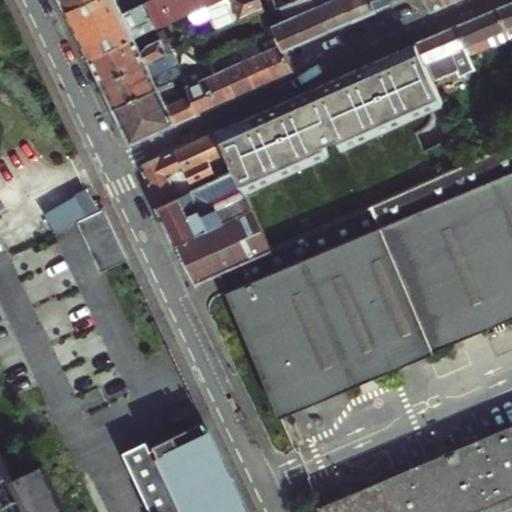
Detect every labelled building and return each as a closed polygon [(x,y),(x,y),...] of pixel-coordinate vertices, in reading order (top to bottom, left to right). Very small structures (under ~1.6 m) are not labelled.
[(59,0),(60,1),(66,14),(96,0),(59,0)] [(115,0),(96,0),(66,14),(71,24),(77,37),(88,58),(133,38),(157,27),(146,2),(122,13),(117,3),(115,0)] [(151,0),(146,2),(157,27),(189,12),(183,0),(151,0)] [(183,0),(189,12),(215,0),(183,0)] [(264,10),(259,0),(215,0),(189,12),(195,25),(210,19),(216,32),(255,14),(264,10)] [(276,34),(280,44),(282,47),(285,46),(298,41),(313,35),(326,29),(313,0),(285,0),(272,6),(278,20),(274,21),(270,23),(276,34)] [(313,0),(326,29),(339,24),(350,19),(341,0),(313,0)] [(341,0),(350,19),(365,13),(375,8),(371,0),(341,0)] [(371,0),(375,8),(387,4),(394,1),(393,0),(371,0)] [(422,0),(428,12),(436,9),(446,5),(444,0),(422,0)] [(511,3),(501,9),(511,35),(511,3)] [(483,17),(458,28),(470,57),(511,39),(511,35),(501,9),(483,17)] [(270,23),(264,10),(255,14),(261,27),(270,23)] [(420,44),(420,45),(436,81),(459,72),(461,77),(476,71),(470,57),(458,28),(441,35),(420,44)] [(257,43),(274,79),(283,74),(293,70),(282,47),(280,44),(276,34),(257,43)] [(133,38),(88,58),(93,69),(100,84),(166,54),(159,38),(144,45),(140,53),(133,38)] [(237,52),(254,88),(264,83),(274,79),(257,43),(237,52)] [(245,120),(218,132),(229,154),(237,172),(244,188),(446,104),(436,81),(420,45),(400,54),(356,73),(326,85),(286,103),(245,120)] [(166,54),(100,84),(106,97),(112,109),(158,88),(179,78),(183,76),(172,51),(166,54)] [(219,60),(236,96),(245,92),(254,88),(237,52),(219,60)] [(201,68),(218,105),(227,101),(236,96),(219,60),(201,68)] [(179,78),(187,93),(197,115),(207,110),(218,105),(201,68),(183,76),(179,78)] [(158,88),(112,109),(121,127),(130,146),(197,115),(187,93),(165,103),(158,88)] [(196,142),(178,149),(197,190),(218,180),(210,162),(229,154),(218,132),(196,142)] [(511,145),(271,249),(219,271),(232,301),(279,413),(511,314),(511,145)] [(155,188),(163,204),(197,190),(178,149),(144,164),(155,188)] [(196,281),(219,271),(271,249),(244,188),(237,172),(218,180),(197,190),(163,204),(160,206),(174,235),(196,281)] [(89,217),(101,211),(88,188),(78,194),(89,217)] [(83,220),(89,217),(78,194),(48,211),(57,232),(83,220)] [(89,217),(83,220),(106,270),(130,259),(106,209),(101,211),(89,217)] [(152,447),(149,439),(123,451),(150,511),(62,511),(41,468),(0,486),(0,511),(249,511),(204,416),(156,440),(157,444),(152,447)] [(318,506),(321,511),(463,511),(511,491),(511,424),(397,473),(318,506)]
